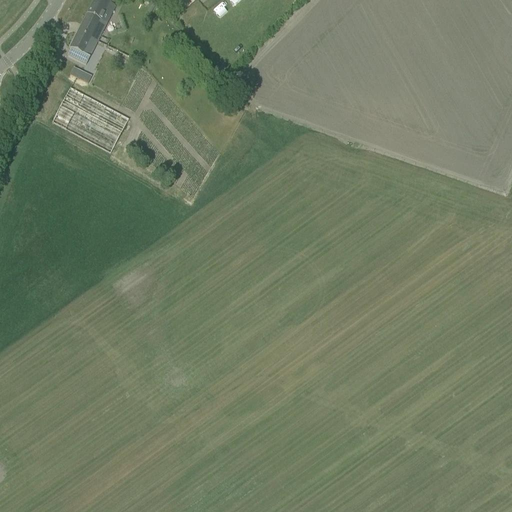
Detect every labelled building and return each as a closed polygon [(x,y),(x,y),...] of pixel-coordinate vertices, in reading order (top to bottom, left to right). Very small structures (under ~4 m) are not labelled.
[(107,23),(106,22),(110,14),(111,14),(115,7),(101,0),(94,0),(78,33),(97,43),(107,23)] [(85,66),(97,43),(77,33),(69,49),(79,54),(75,61),(85,66)] [(69,76),(78,80),(82,72),(73,68),(69,76)] [(136,99),(144,105),(155,91),(146,84),(136,99)] [(51,124),(53,125),(53,124),(110,154),(128,120),(70,89),(51,124)]
